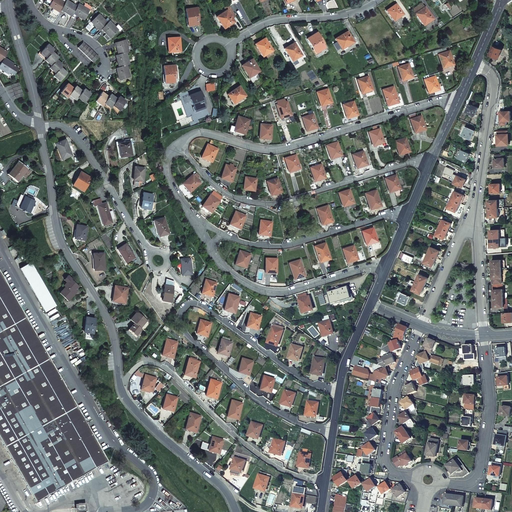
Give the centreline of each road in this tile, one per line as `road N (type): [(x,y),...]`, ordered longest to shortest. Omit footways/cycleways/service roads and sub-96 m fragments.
road 1 (residential): [(339,390),(290,371),(199,303),(180,317),(184,333),(252,396),(333,432)]
road 2 (residential): [(460,96),(275,150),(204,132),(178,144)]
road 3 (residential): [(178,144),(221,190),(275,204),(432,158)]
road 4 (residential): [(119,384),(112,330),(61,244),(39,124)]
road 5 (residential): [(119,384),(142,363),(164,366),(252,451),(325,484)]
road 6 (residential): [(199,224),(218,262),(266,291),(389,260)]
road 7 (residential): [(199,224),(244,242),(287,245),(413,203)]
road 8 (residential): [(484,335),(490,408),(477,477),(463,485),(428,480)]
road 9 (residential): [(428,480),(395,474),(384,458),(398,377),(422,326)]
road 10 (residential): [(157,261),(80,140),(61,126),(39,124)]
road 11 (residential): [(235,511),(226,490),(157,432),(119,384)]
road 12 (residential): [(213,55),(272,18),(348,13),(369,0)]
road 13 (residential): [(475,61),(492,79),(475,201)]
road 14 (residential): [(475,201),(422,326)]
road 15 (residential): [(475,201),(484,335)]
road 16 (residential): [(39,124),(7,6)]
